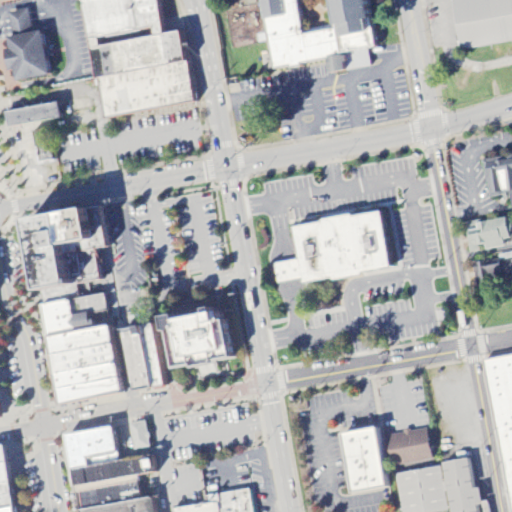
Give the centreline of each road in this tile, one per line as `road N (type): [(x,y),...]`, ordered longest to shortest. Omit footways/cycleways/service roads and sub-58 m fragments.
road 1 (primary): [(289,511),(196,0)]
road 2 (residential): [(501,511),(412,0)]
road 3 (primary): [(0,207),(436,131)]
road 4 (residential): [(170,401),(511,339)]
road 5 (residential): [(59,511),(29,342),(0,267)]
